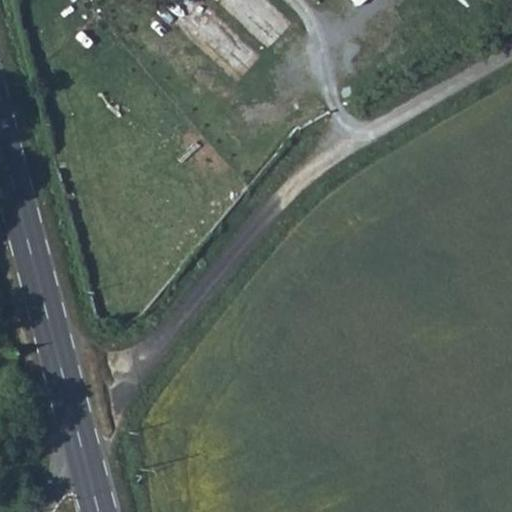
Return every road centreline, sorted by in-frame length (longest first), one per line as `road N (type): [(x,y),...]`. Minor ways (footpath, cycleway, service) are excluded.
road 1 (unclassified): [(121,377),(285,192),(353,140),(511,51)]
road 2 (primary): [(0,139),(89,486)]
